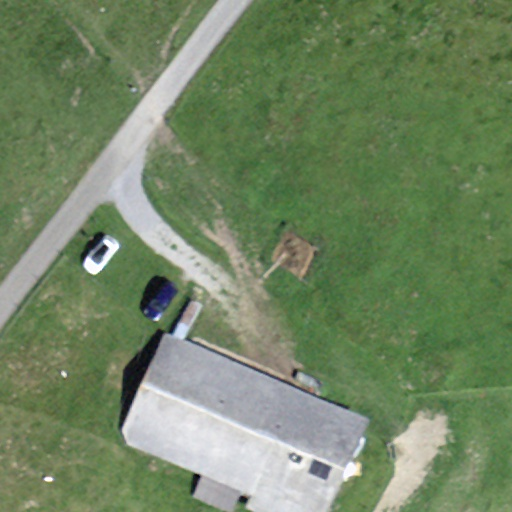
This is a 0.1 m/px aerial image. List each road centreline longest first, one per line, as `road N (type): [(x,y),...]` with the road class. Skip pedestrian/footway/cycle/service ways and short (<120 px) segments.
road 1 (track): [(0,310),(243,0)]
road 2 (track): [(247,305),(158,230),(119,153)]
